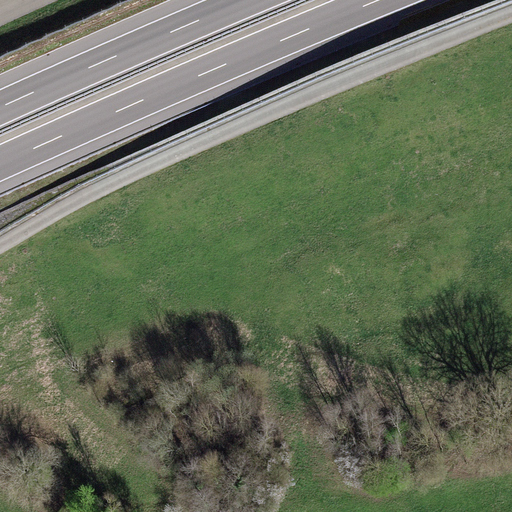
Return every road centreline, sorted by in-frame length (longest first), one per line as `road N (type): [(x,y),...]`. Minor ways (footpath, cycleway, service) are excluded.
road 1 (track): [(511,14),(373,67),(0,255)]
road 2 (motorway): [(0,163),(379,0)]
road 3 (motorway): [(246,0),(0,106)]
